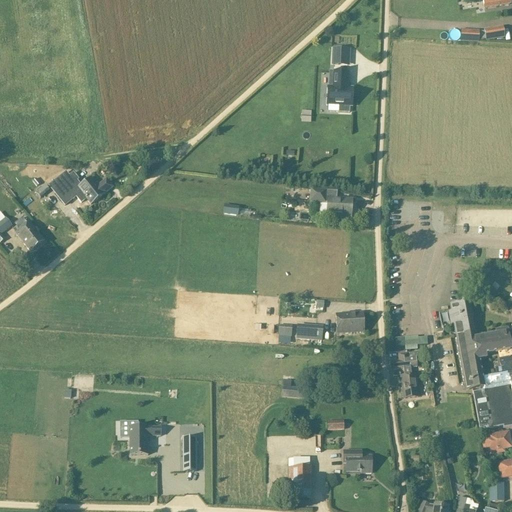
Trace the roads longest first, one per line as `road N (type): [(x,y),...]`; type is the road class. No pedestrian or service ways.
road 1 (track): [(385,0),(378,273),(403,511)]
road 2 (track): [(0,305),(350,0)]
road 3 (track): [(220,511),(0,504)]
